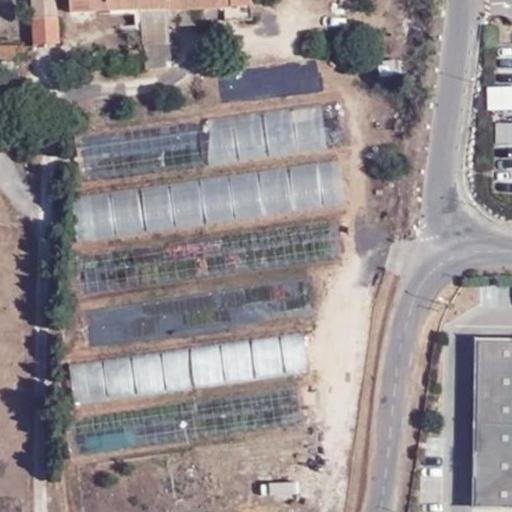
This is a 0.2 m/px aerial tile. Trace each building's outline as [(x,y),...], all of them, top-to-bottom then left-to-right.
[(33,0),(33,20),(61,19),(64,0),(75,0),(76,9),(143,7),(144,0),(33,0)] [(143,12),(142,19),(169,18),(167,4),(166,0),(144,0),(143,7),(143,12)] [(144,60),(146,72),(172,68),(170,26),(169,18),(142,19),(143,46),(144,60)] [(225,18),(169,18),(170,26),(225,24),(225,22),(225,18)] [(61,19),(33,20),(34,44),(60,43),(61,19)] [(29,47),(0,46),(0,60),(28,61),(29,47)] [(128,48),(131,62),(144,60),(143,46),(128,48)] [(144,60),(131,62),(133,74),(146,72),(144,60)] [(511,109),(511,84),(488,85),(489,110),(511,109)] [(121,176),(209,166),(205,132),(219,130),(222,160),(327,148),(322,106),(116,130),(121,176)] [(511,121),(498,120),(495,141),(511,143),(511,121)] [(74,402),(308,378),(304,336),(70,360),(74,402)] [(511,343),(480,343),(478,508),(511,508),(511,343)]
